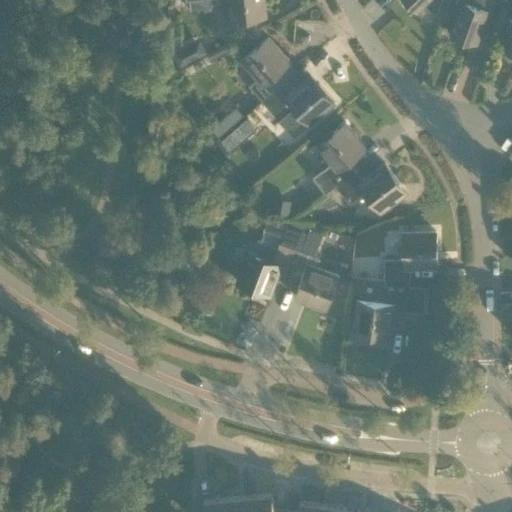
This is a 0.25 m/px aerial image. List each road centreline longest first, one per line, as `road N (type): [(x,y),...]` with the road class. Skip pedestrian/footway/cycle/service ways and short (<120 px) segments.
road 1 (residential): [(488,489),(326,474),(203,435)]
road 2 (unclassified): [(484,133),(487,399)]
road 3 (residential): [(252,388),(258,372),(397,396),(487,399)]
road 4 (tertiary): [(219,400),(100,349),(0,285)]
road 5 (tertiary): [(487,442),(379,436),(244,408)]
road 6 (unclassified): [(350,0),(390,70),(484,133)]
